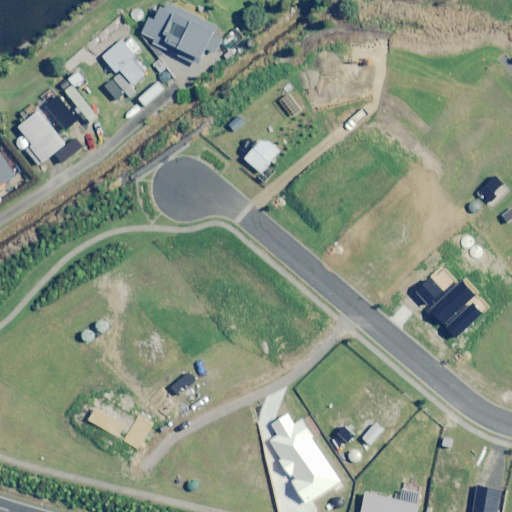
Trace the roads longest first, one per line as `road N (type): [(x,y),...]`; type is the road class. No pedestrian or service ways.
road 1 (residential): [(148,462),(179,430),(290,377),(352,315)]
road 2 (residential): [(352,315),(220,200),(190,193)]
road 3 (residential): [(511,420),(461,402),(352,315)]
